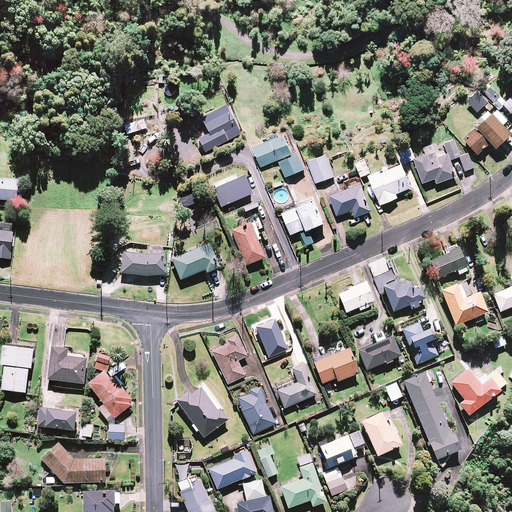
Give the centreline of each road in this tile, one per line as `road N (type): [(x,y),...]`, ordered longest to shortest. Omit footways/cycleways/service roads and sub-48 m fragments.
road 1 (residential): [(151,312),(201,314),(246,301),(458,209),(511,173)]
road 2 (residential): [(153,511),(151,312)]
road 3 (residential): [(0,293),(151,312)]
